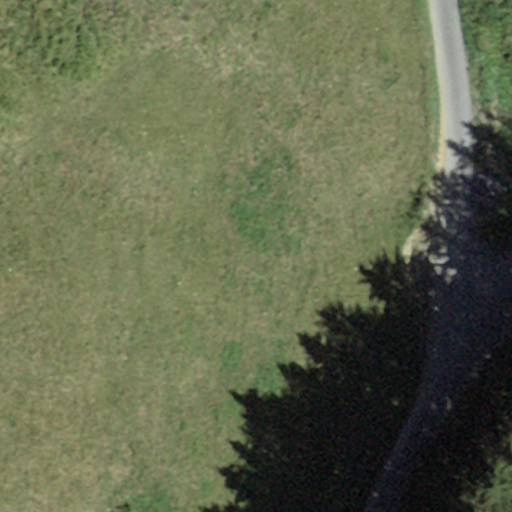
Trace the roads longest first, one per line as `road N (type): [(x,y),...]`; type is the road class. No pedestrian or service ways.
road 1 (unclassified): [(496,266),(473,256),(458,232),(458,111),(443,0)]
road 2 (unclassified): [(388,511),(483,356),(500,312),(496,266)]
